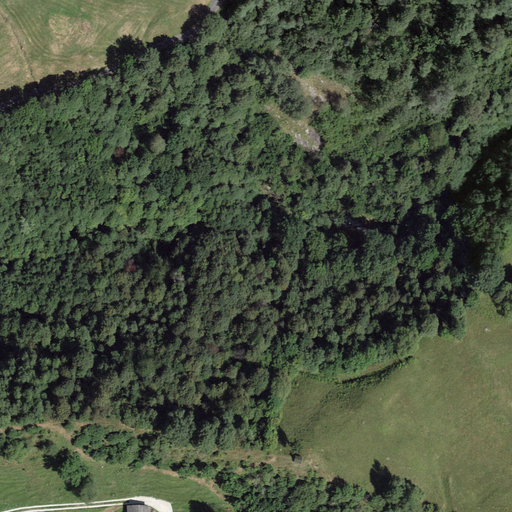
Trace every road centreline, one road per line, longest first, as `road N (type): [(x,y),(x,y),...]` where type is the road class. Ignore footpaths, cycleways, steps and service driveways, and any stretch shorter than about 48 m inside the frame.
road 1 (unclassified): [(0,106),(95,77),(194,31),(225,0)]
road 2 (track): [(13,511),(124,502),(155,503),(166,511)]
